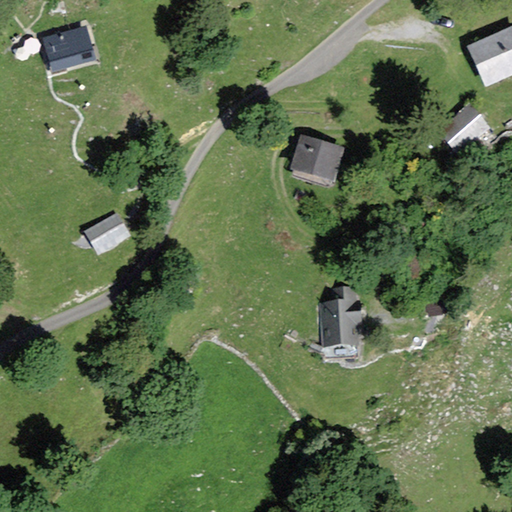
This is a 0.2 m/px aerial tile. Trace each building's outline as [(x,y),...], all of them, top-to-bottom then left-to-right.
[(48,41),(56,71),(91,61),(83,31),(48,41)] [(511,33),(472,51),(487,84),(511,72),(511,33)] [(35,40),(21,44),(24,54),(37,51),(35,40)] [(477,139),(488,130),(470,108),(439,133),(458,156),(450,162),(453,166),(460,160),(462,163),(483,146),(477,139)] [(303,142),(295,168),(331,179),(339,153),(303,142)] [(88,233),(99,252),(125,237),(114,218),(88,233)] [(357,347),(355,324),(358,324),(357,303),(355,303),(354,290),(333,291),(334,304),(322,304),(325,348),(357,347)] [(357,359),(357,347),(325,348),(325,361),(357,359)]
